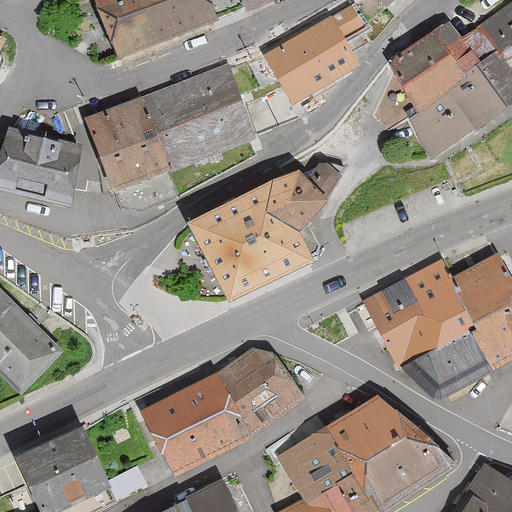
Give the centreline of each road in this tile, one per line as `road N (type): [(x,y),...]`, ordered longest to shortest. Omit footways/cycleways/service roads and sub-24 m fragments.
road 1 (unclassified): [(84,281),(318,128),(442,0)]
road 2 (tertiary): [(255,317),(511,204)]
road 3 (residential): [(255,317),(461,434)]
road 4 (tertiary): [(0,432),(110,382)]
